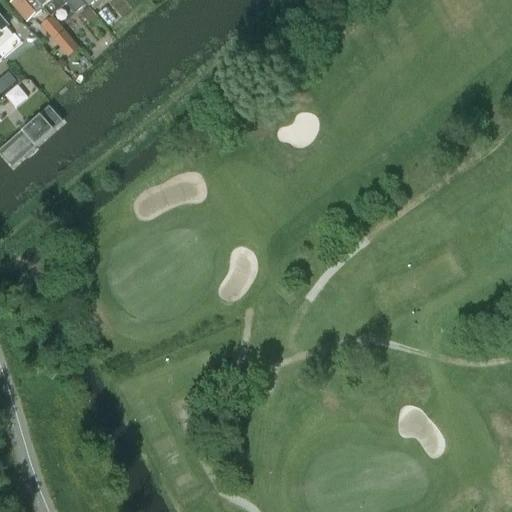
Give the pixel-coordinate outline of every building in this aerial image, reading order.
[(36,0),(12,0),(22,10),(19,12),(28,23),(45,9),(36,0)] [(36,0),(45,9),(52,18),(68,4),(76,12),(85,4),(80,0),(36,0)] [(89,8),(83,13),(91,22),(97,17),(89,8)] [(0,34),(8,27),(0,17),(0,34)] [(49,30),(62,47),(70,40),(57,24),(49,30)] [(9,73),(0,80),(0,95),(16,82),(9,73)] [(0,162),(12,176),(72,123),(40,87),(0,122),(0,162)]
